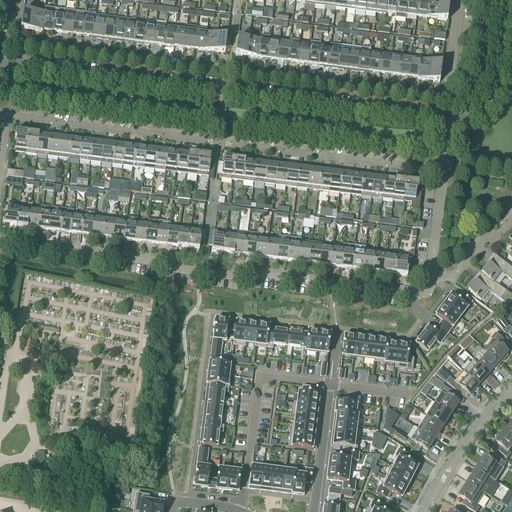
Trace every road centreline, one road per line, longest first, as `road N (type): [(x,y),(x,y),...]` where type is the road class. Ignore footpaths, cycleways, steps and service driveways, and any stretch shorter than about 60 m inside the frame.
road 1 (unclassified): [(0,62),(449,118)]
road 2 (residential): [(0,240),(411,294),(422,292),(428,274)]
road 3 (residential): [(442,171),(3,116)]
road 4 (unclassified): [(449,118),(476,113),(494,92),(505,0)]
road 5 (tertiary): [(505,392),(441,471),(424,511)]
road 6 (residential): [(328,385),(311,511)]
